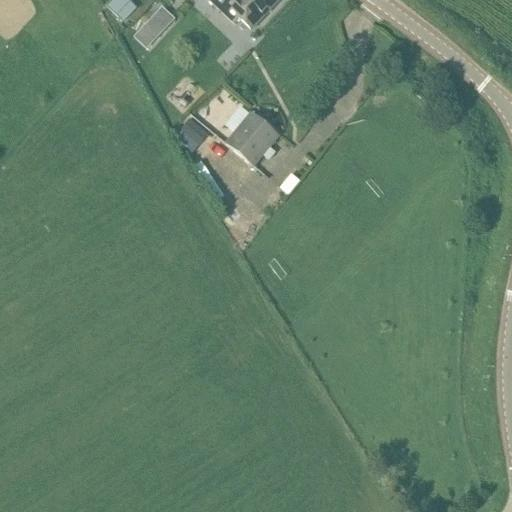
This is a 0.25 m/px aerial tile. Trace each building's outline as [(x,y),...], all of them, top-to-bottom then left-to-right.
[(113,0),(107,8),(123,23),(131,15),(113,0)] [(280,0),(279,0),(206,0),(234,26),(239,21),(250,31),(280,0)] [(161,10),(132,40),(144,51),(173,21),(161,10)] [(279,138),(250,114),(224,146),(253,170),(279,138)] [(182,134),(198,147),(207,136),(189,121),(180,132),(182,134)]
